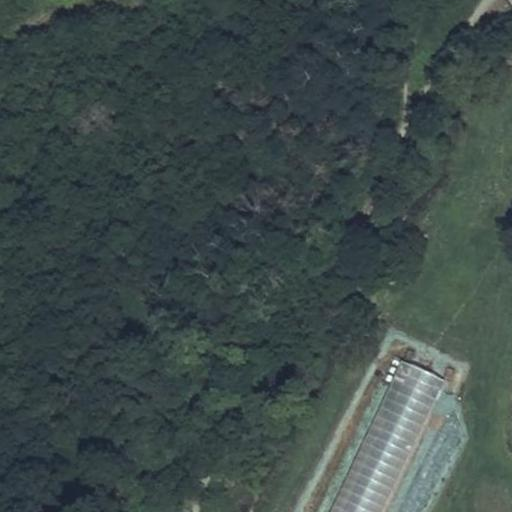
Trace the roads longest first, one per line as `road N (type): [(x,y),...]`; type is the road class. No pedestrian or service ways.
road 1 (track): [(203,511),(404,125)]
road 2 (track): [(404,125),(455,37),(492,0)]
